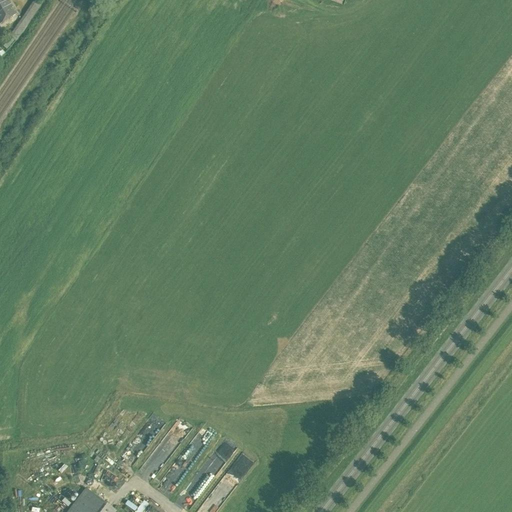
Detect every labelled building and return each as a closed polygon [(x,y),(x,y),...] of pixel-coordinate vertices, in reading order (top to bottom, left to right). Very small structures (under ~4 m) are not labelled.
[(0,0),(0,23),(16,14),(7,0),(0,0)] [(18,38),(45,7),(39,1),(12,33),(18,38)] [(157,415),(148,426),(155,433),(165,422),(157,415)] [(183,421),(174,434),(184,442),(194,429),(183,421)] [(207,433),(198,441),(206,449),(215,441),(207,433)] [(123,454),(126,457),(143,439),(139,436),(123,454)] [(72,511),(107,511),(110,509),(88,492),(72,511)] [(161,511),(158,511),(160,505),(148,501),(147,500),(141,507),(133,500),(130,499),(125,505),(133,508),(131,511),(161,511)] [(219,511),(225,505),(219,499),(208,511),(219,511)]
